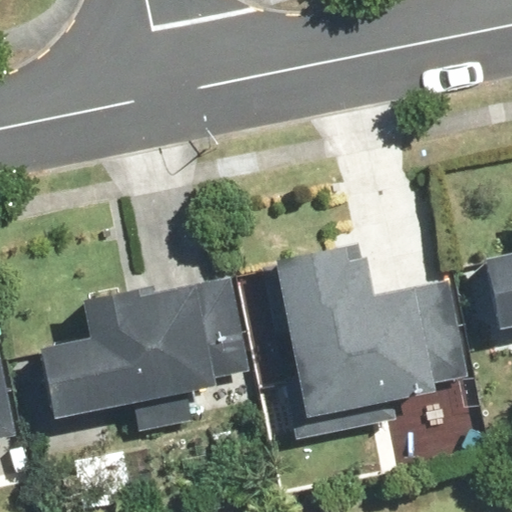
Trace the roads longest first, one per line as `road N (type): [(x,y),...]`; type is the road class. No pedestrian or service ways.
road 1 (residential): [(168,98),(511,30)]
road 2 (residential): [(0,132),(168,98)]
